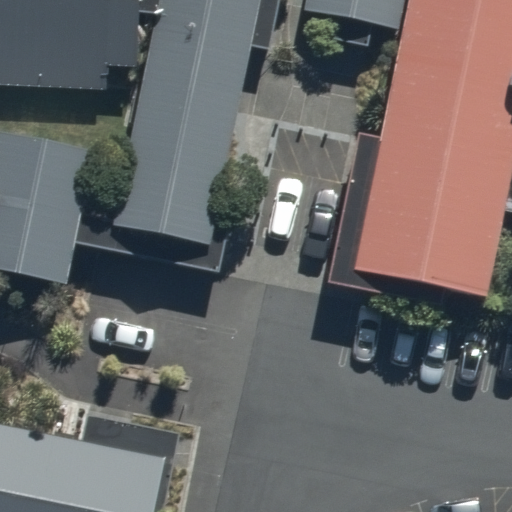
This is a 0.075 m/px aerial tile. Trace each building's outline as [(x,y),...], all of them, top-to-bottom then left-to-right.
[(0,0),(0,77),(99,83),(101,52),(127,53),(129,0),(0,0)] [(149,0),(111,186),(86,181),(96,135),(0,115),(0,263),(64,277),(73,236),(217,266),(229,209),(208,205),(245,29),(262,33),(269,0),(149,0)] [(392,49),(402,0),(308,0),(303,31),(392,49)] [(511,171),(511,0),(411,0),(354,277),(485,304),(511,171)] [(80,429),(0,412),(0,511),(152,511),(171,423),(84,405),(80,429)]
